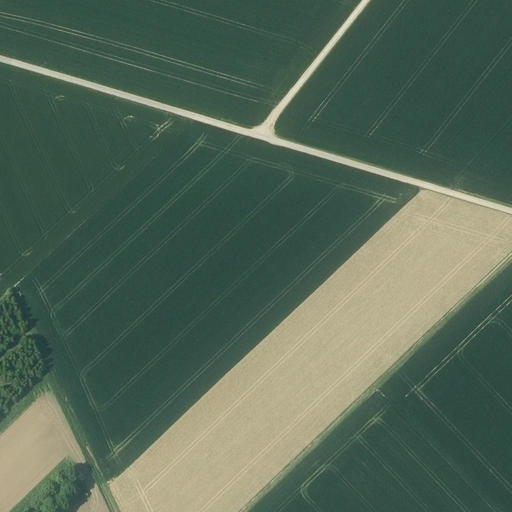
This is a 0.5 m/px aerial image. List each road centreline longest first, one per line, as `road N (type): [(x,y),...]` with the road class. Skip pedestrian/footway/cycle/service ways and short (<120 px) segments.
road 1 (unclassified): [(0,63),(511,219)]
road 2 (track): [(255,511),(511,267)]
road 3 (track): [(269,144),(379,0)]
